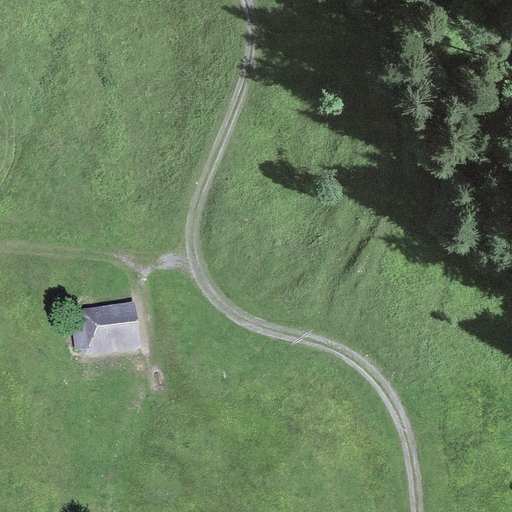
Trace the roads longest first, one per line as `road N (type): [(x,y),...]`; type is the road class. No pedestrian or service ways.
road 1 (track): [(245,0),(253,24),(244,86),(198,202),(192,257),(220,308),(357,361),(399,415),(416,511)]
road 2 (track): [(192,257),(0,248)]
